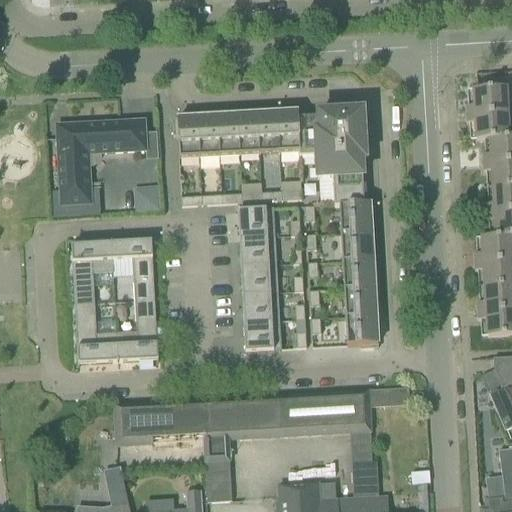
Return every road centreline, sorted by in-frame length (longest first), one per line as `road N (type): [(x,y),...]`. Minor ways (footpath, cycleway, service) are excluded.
road 1 (residential): [(397,370),(381,101),(182,109),(180,62)]
road 2 (residential): [(201,379),(50,386),(41,237),(191,231)]
road 3 (tertiary): [(439,366),(422,49)]
road 4 (tertiary): [(180,62),(422,49)]
road 5 (residential): [(397,370),(201,379)]
road 6 (tertiary): [(1,46),(29,65),(61,69),(180,62)]
road 7 (residential): [(191,231),(201,379)]
road 8 (tertiary): [(447,511),(439,366)]
